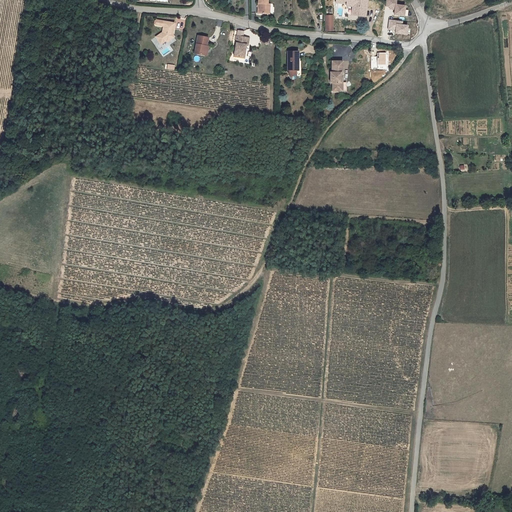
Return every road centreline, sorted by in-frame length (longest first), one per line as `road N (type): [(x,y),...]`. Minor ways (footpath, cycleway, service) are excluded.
road 1 (track): [(420,39),(336,112),(313,147),(272,253),(230,300),(201,310),(134,302),(64,308),(0,292)]
road 2 (residential): [(420,39),(445,240),(411,511)]
road 3 (residential): [(196,12),(286,31),(420,39)]
road 4 (track): [(264,266),(440,285)]
